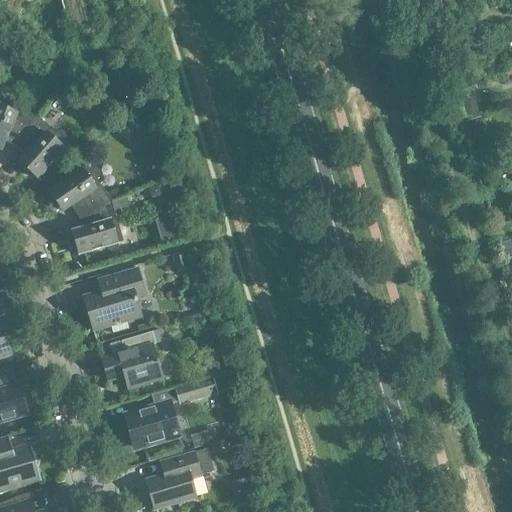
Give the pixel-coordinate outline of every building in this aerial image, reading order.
[(28,0),(62,0),(63,0),(71,26),(80,31),(93,27),(84,0),(10,0),(8,4),(0,6),(0,32),(0,33),(20,27),(16,14),(23,2),(28,0)] [(450,35),(454,50),(455,53),(473,48),(469,30),(450,35)] [(126,96),(117,106),(127,115),(136,105),(126,96)] [(2,102),(0,105),(0,151),(1,152),(5,143),(16,148),(36,117),(12,106),(12,105),(12,104),(12,102),(11,101),(10,100),(9,99),(8,99),(7,99),(6,99),(4,99),(3,100),(2,101),(2,102)] [(16,148),(25,156),(19,164),(23,167),(22,168),(22,170),(21,171),(21,172),(22,173),(22,174),(23,175),(24,176),(25,176),(27,177),(28,177),(29,176),(30,176),(31,175),(37,180),(63,150),(60,146),(64,142),(65,141),(65,140),(65,138),(65,137),(65,136),(64,135),(63,134),(62,133),(60,133),(59,133),(58,133),(57,134),(56,135),(36,117),(16,148)] [(464,124),(467,136),(483,131),(480,119),(464,124)] [(491,173),(511,168),(511,167),(508,150),(487,155),(491,173)] [(90,171),(85,174),(82,170),(49,193),(53,199),(52,200),(51,201),(51,202),(50,204),(50,205),(51,206),(51,207),(52,208),(53,209),(54,209),(56,210),(57,210),(58,209),(59,209),(62,213),(71,208),(78,218),(111,202),(121,197),(117,189),(105,194),(96,180),(97,179),(97,178),(98,177),(98,176),(98,174),(97,173),(97,172),(96,171),(95,170),(93,170),(92,170),(91,170),(90,171)] [(159,184),(148,188),(151,198),(155,199),(163,197),(159,184)] [(111,202),(78,218),(81,230),(71,233),(73,238),(72,239),(71,239),(70,240),(69,241),(69,243),(69,244),(69,245),(70,246),(70,247),(71,248),(72,249),(74,249),(75,249),(76,249),(78,256),(106,248),(107,249),(107,250),(108,251),(109,251),(110,252),(112,252),(114,251),(115,251),(116,250),(117,248),(117,247),(117,246),(117,245),(116,240),(120,233),(114,212),(130,207),(127,198),(111,203),(111,202)] [(498,242),(502,255),(511,252),(511,240),(511,238),(498,242)] [(83,299),(92,329),(93,332),(110,327),(125,323),(140,318),(135,300),(145,298),(137,271),(98,282),(101,294),(83,299)] [(0,359),(10,356),(0,323),(0,359)] [(127,331),(125,323),(110,327),(112,335),(127,331)] [(121,342),(124,354),(101,361),(107,383),(124,378),(127,390),(162,380),(152,346),(155,345),(151,333),(121,342)] [(199,400),(215,395),(211,379),(195,384),(199,400)] [(0,423),(27,416),(19,386),(0,391),(0,423)] [(178,436),(168,406),(178,403),(174,390),(151,397),(154,410),(126,418),(135,449),(178,436)] [(230,437),(237,436),(234,424),(233,424),(227,426),(230,437)] [(38,480),(28,448),(10,453),(7,440),(0,442),(0,491),(7,490),(10,491),(20,488),(22,485),(38,480)] [(163,477),(145,482),(154,511),(195,499),(190,480),(213,473),(206,451),(160,464),(163,477)] [(36,511),(33,501),(23,504),(0,510),(0,511),(47,511),(45,511),(36,511)]
